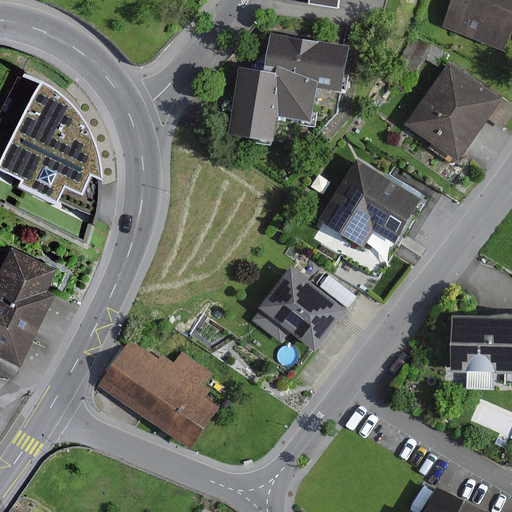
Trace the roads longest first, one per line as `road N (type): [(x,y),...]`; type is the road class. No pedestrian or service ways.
road 1 (residential): [(257,499),(511,174)]
road 2 (tertiary): [(128,113),(143,167),(133,243),(49,411)]
road 3 (residential): [(257,499),(49,411)]
road 4 (residential): [(247,0),(199,60),(128,113)]
road 5 (tertiary): [(0,19),(74,46),(128,113)]
